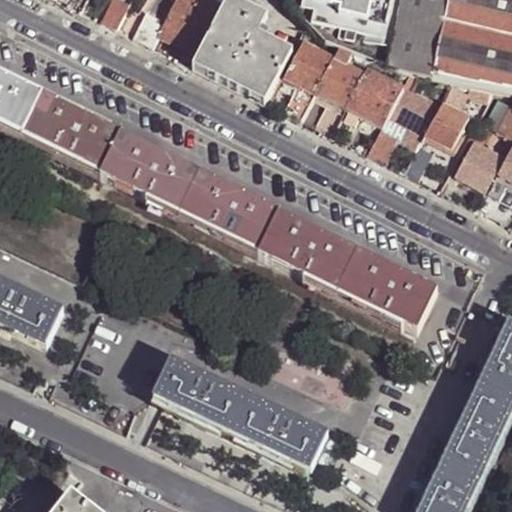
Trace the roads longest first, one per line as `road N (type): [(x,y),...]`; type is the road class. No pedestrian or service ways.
road 1 (residential): [(511,258),(0,4)]
road 2 (unclassified): [(0,405),(213,504)]
